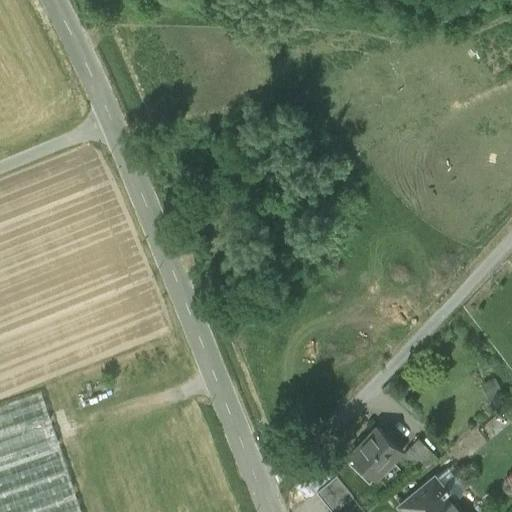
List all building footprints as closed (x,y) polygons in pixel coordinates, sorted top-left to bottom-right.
[(81,511),(42,392),(0,405),(0,511),(81,511)] [(401,447),(373,419),(346,446),(353,453),(350,457),(369,475),(372,472),(374,474),(401,447)] [(433,450),(415,433),(400,448),(418,465),(433,450)] [(354,494),(334,471),(314,487),(333,511),(354,494)] [(443,485),(434,473),(400,501),(408,511),(465,511),(446,488),(449,485),(447,482),(443,485)]
